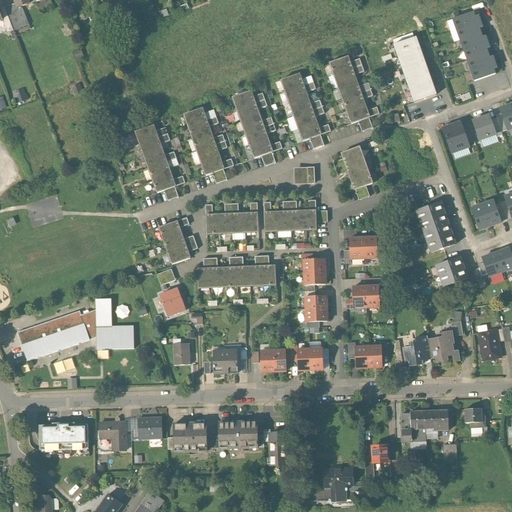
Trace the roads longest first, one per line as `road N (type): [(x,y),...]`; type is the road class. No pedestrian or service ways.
road 1 (residential): [(339,392),(8,404)]
road 2 (residential): [(334,216),(339,392)]
road 3 (residential): [(511,388),(339,392)]
road 4 (residential): [(192,199),(319,155)]
